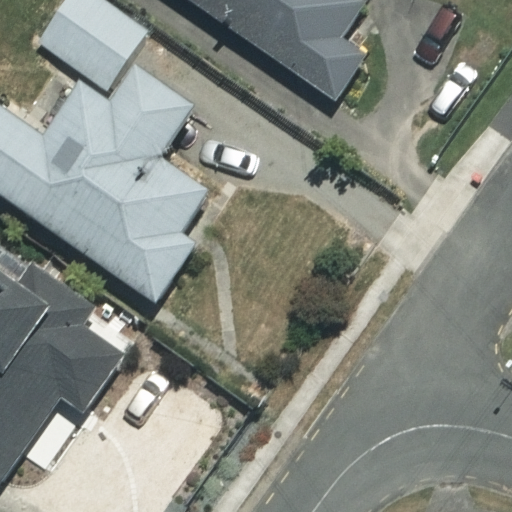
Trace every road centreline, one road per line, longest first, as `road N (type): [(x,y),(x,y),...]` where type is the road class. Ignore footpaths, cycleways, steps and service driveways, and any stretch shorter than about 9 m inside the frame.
road 1 (residential): [(511,226),(339,476)]
road 2 (residential): [(511,437),(462,424),(419,425),(377,443),(339,476)]
